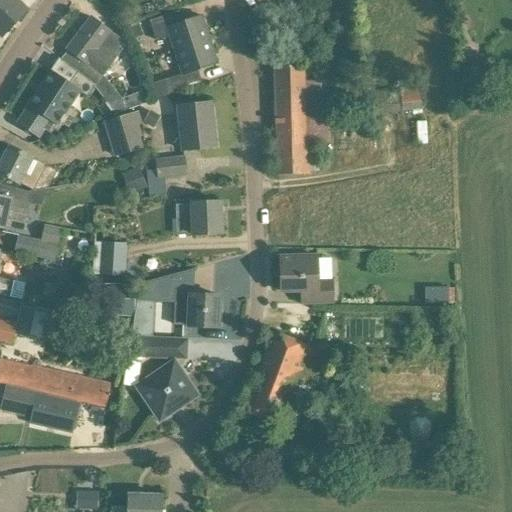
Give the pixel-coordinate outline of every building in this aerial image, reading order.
[(0,0),(0,34),(2,37),(28,10),(16,0),(0,0)] [(170,36),(175,50),(209,39),(201,15),(177,23),(174,12),(150,20),(156,40),(170,36)] [(87,95),(93,88),(114,113),(130,108),(103,74),(115,58),(99,45),(109,33),(91,17),(67,49),(80,59),(73,68),(90,80),(79,89),(87,95)] [(196,81),(192,71),(217,63),(209,39),(175,50),(182,74),(169,78),(172,89),(196,81)] [(484,74),(484,54),(463,55),(464,75),(484,74)] [(277,174),(309,174),(309,171),(318,170),(318,156),(309,156),(308,142),(327,142),(326,91),(321,91),(321,80),(305,80),(304,65),(274,66),(277,174)] [(63,103),(73,86),(52,72),(18,123),(40,137),(45,130),(51,134),(54,129),(58,132),(63,124),(68,127),(78,112),(63,103)] [(419,88),(374,93),(376,113),(421,108),(419,88)] [(177,106),(182,150),(216,146),(211,102),(177,106)] [(153,127),(161,116),(151,109),(143,121),(153,127)] [(138,112),(104,123),(114,157),(144,148),(140,136),(142,136),(138,124),(142,123),(138,112)] [(0,162),(0,173),(19,183),(31,189),(48,187),(57,170),(9,145),(0,162)] [(158,176),(185,172),(183,157),(156,160),(158,176)] [(147,188),(139,167),(122,174),(130,194),(147,188)] [(48,188),(48,187),(31,189),(33,190),(28,191),(17,188),(14,200),(0,196),(0,227),(3,228),(4,226),(24,231),(30,205),(42,208),(47,188),(48,188)] [(177,235),(194,234),(221,233),(220,201),(192,202),(192,204),(176,205),(177,235)] [(44,224),(40,241),(18,236),(15,251),(54,260),(61,228),(44,224)] [(127,243),(95,242),(94,274),(126,276),(127,243)] [(0,292),(6,293),(8,280),(0,278),(0,253),(1,249),(0,249),(0,292)] [(301,304),(309,304),(334,303),(334,278),(319,279),(318,255),(280,257),(281,291),(301,290),(301,304)] [(144,282),(143,301),(146,301),(168,302),(173,302),(172,325),(218,327),(219,295),(194,294),(195,282),(169,280),(169,283),(144,282)] [(135,316),(135,300),(136,289),(104,287),(102,314),(135,316)] [(449,287),(425,287),(425,303),(449,303),(449,287)] [(0,341),(10,344),(15,322),(0,318),(0,341)] [(244,410),(277,423),(293,381),(307,387),(320,353),(309,349),(309,345),(273,332),(244,410)] [(130,355),(165,356),(185,357),(186,340),(143,338),(134,338),(131,338),(130,355)] [(109,372),(115,349),(100,346),(95,369),(109,372)] [(0,380),(106,405),(111,384),(30,365),(30,367),(0,360),(0,380)] [(137,386),(148,403),(160,419),(196,395),(174,361),(137,386)] [(76,431),(83,403),(5,386),(0,407),(0,409),(30,416),(29,420),(76,431)] [(81,491),(81,507),(97,507),(97,491),(81,491)] [(110,505),(110,511),(160,511),(161,495),(128,494),(128,506),(110,505)]
